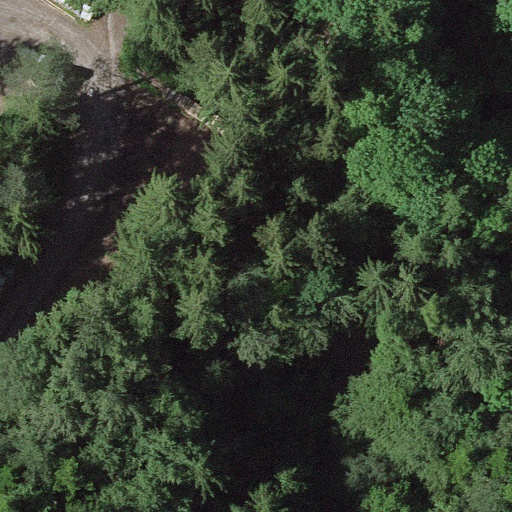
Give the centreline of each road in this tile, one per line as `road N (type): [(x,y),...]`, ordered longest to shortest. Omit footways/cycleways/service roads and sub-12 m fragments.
road 1 (track): [(328,511),(344,456),(363,193),(330,0)]
road 2 (track): [(113,0),(84,28),(95,160),(62,254),(0,341)]
